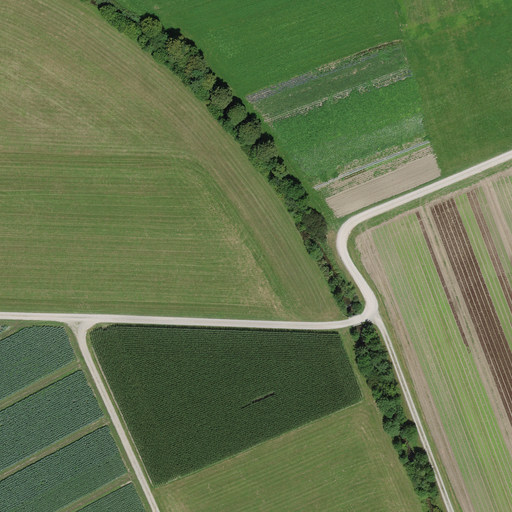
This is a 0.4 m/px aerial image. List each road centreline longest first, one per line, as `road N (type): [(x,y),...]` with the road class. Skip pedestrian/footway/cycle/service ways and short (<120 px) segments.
road 1 (track): [(372,311),(334,326),(0,317)]
road 2 (track): [(372,311),(342,246),(345,229),(511,155)]
road 3 (track): [(451,511),(372,311)]
road 4 (track): [(157,511),(79,336),(83,320)]
